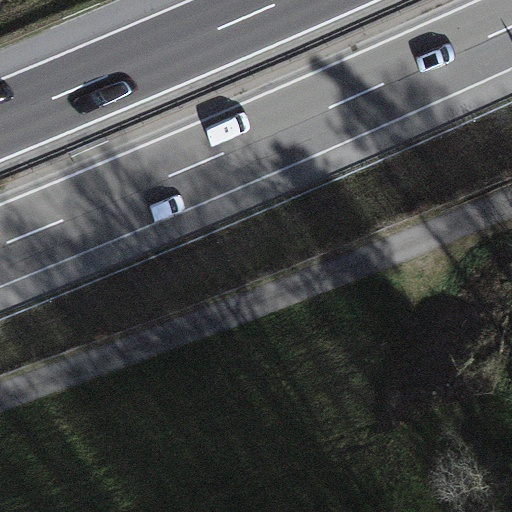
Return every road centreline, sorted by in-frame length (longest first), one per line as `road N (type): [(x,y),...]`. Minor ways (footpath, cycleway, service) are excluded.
road 1 (motorway): [(0,249),(511,29)]
road 2 (unclassified): [(511,201),(0,398)]
road 3 (motorway): [(283,0),(0,120)]
